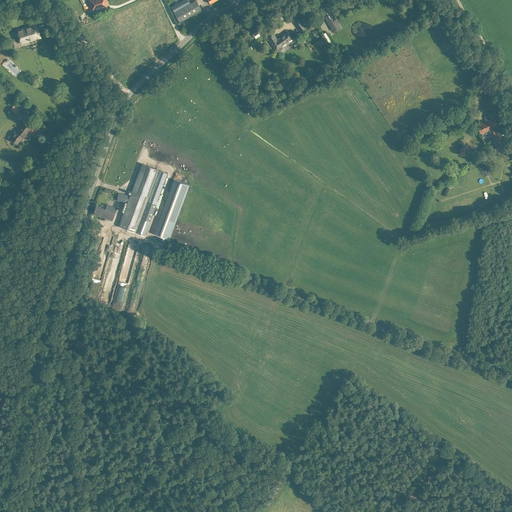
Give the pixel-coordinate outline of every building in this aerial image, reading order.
[(105,6),(104,6),(103,3),(107,2),(106,0),(89,0),(91,6),(92,6),(93,9),(105,6)] [(201,9),(196,0),(174,13),(179,22),(201,9)] [(331,10),(323,15),(332,31),(340,27),(331,10)] [(293,21),(301,32),(308,26),(305,22),(303,24),(298,17),(293,21)] [(447,47),(449,45),(454,43),(444,21),(436,24),(447,47)] [(21,44),(41,38),(37,23),(16,30),(20,42),(21,42),(21,44)] [(251,32),(254,36),(260,32),(257,27),(251,32)] [(271,31),(265,36),(268,40),(269,40),(275,49),(276,50),(293,38),(288,32),(277,39),(271,31)] [(332,43),(326,32),(323,34),(329,44),(332,43)] [(16,78),(22,72),(10,59),(4,64),(16,78)] [(17,115),(22,110),(16,105),(11,110),(17,115)] [(498,150),(500,149),(504,147),(499,136),(498,136),(494,127),(498,125),(495,118),(478,126),(481,133),(489,129),(494,138),(493,139),(498,150)] [(14,131),(9,138),(17,144),(22,137),(23,138),(30,128),(23,123),(16,133),(14,131)] [(119,193),(118,197),(123,198),(129,199),(135,201),(128,221),(122,219),(120,223),(119,226),(136,232),(145,236),(150,222),(156,204),(168,173),(142,163),(134,185),(131,191),(130,196),(129,197),(128,197),(129,195),(119,193)] [(488,164),(481,167),(485,176),(489,174),(487,169),(489,168),(488,164)] [(177,181),(157,234),(169,239),(189,185),(177,181)] [(112,220),(117,208),(107,205),(105,209),(96,206),(93,214),(112,220)]
